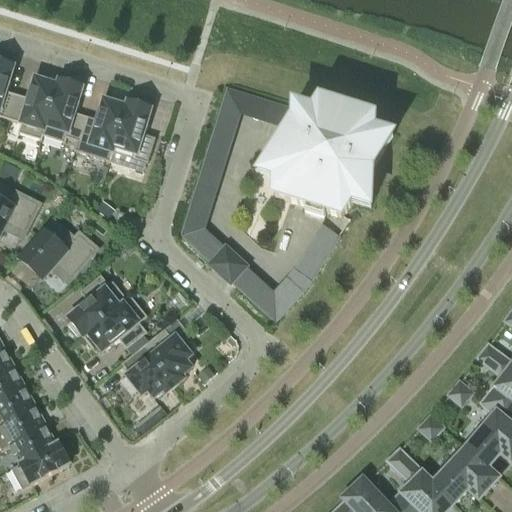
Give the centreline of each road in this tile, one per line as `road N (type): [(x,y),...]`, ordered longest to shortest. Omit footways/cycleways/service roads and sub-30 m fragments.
road 1 (residential): [(131,469),(268,353),(155,238),(197,102),(0,40)]
road 2 (secondary): [(511,93),(402,287),(328,378),(178,511)]
road 3 (secondary): [(235,511),(357,409),(511,207)]
road 4 (residential): [(131,469),(0,295)]
